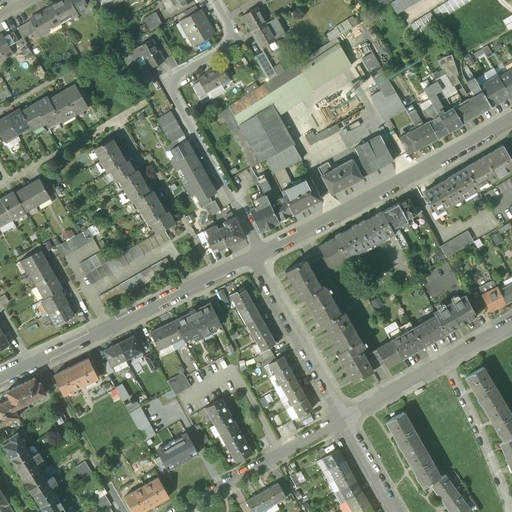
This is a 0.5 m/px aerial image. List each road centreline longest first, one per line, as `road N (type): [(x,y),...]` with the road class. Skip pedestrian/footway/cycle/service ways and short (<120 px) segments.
road 1 (residential): [(263,252),(168,82),(236,39),(214,0)]
road 2 (residential): [(263,252),(511,117)]
road 3 (residential): [(0,380),(251,259)]
road 4 (residential): [(251,259),(342,418)]
road 5 (residential): [(187,511),(342,418)]
road 6 (residential): [(511,511),(445,360)]
